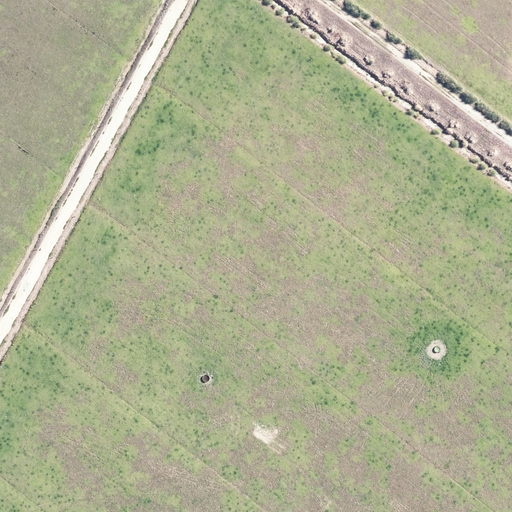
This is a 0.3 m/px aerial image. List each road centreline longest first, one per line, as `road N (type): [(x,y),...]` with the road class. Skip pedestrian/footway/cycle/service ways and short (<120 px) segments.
road 1 (track): [(0,353),(191,0)]
road 2 (track): [(511,145),(326,0)]
